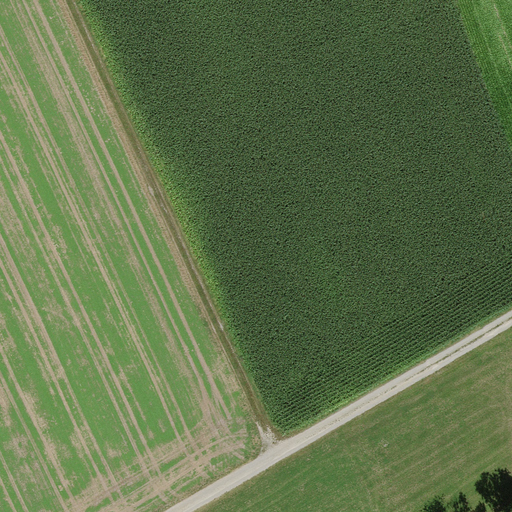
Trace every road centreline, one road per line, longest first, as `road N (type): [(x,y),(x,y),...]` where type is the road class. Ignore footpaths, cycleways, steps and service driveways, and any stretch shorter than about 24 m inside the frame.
road 1 (track): [(68,0),(261,421),(265,451)]
road 2 (track): [(163,511),(511,306)]
